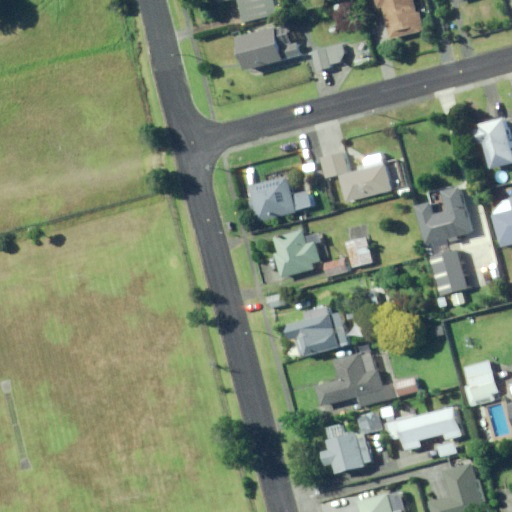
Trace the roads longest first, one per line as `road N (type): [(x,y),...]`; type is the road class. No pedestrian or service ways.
road 1 (residential): [(189,143),(285,511)]
road 2 (residential): [(189,143),(511,57)]
road 3 (residential): [(151,0),(189,143)]
